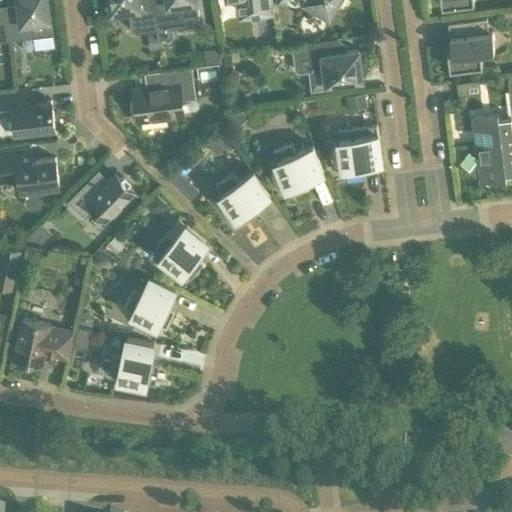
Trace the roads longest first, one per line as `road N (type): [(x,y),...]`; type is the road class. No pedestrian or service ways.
road 1 (residential): [(0,390),(210,424),(222,352),(267,282),(349,237),(412,229)]
road 2 (residential): [(70,486),(291,500),(301,511)]
road 3 (residential): [(384,0),(412,229)]
road 4 (residential): [(445,224),(411,0)]
road 5 (residential): [(96,121),(79,0)]
